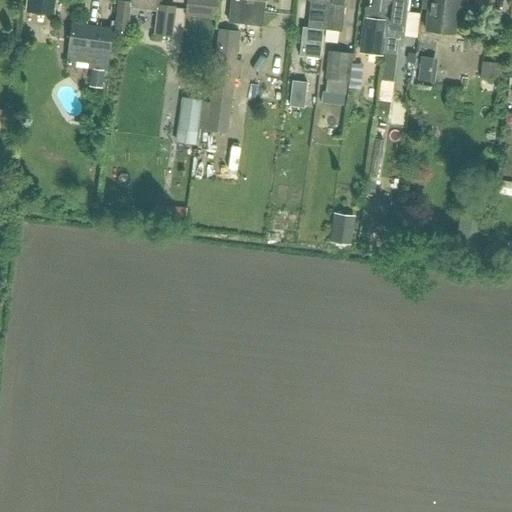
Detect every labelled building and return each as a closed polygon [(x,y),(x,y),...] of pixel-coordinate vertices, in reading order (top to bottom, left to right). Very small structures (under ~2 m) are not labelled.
[(26,0),(25,12),(47,15),(49,0),(26,0)] [(158,7),(158,0),(127,0),(127,3),(117,2),(114,30),(126,32),(129,8),(156,11),(154,35),(170,37),(174,9),(158,7)] [(205,0),(187,0),(186,16),(217,19),(219,1),(205,0)] [(261,26),(263,0),(230,0),(228,22),(261,26)] [(323,29),(324,30),(327,0),(307,0),(308,1),(310,2),(307,27),(307,28),(302,27),(298,57),(319,59),(323,29)] [(327,0),(324,30),(340,32),(344,5),(346,5),(346,0),(327,0)] [(385,29),(388,0),(369,0),(369,8),(365,8),(359,51),(381,54),(382,53),(385,29)] [(388,0),(385,29),(382,53),(383,53),(395,55),(398,38),(403,39),(407,0),(388,0)] [(466,8),(466,0),(421,0),(420,8),(427,9),(425,30),(454,33),(457,7),(466,8)] [(106,71),(112,29),(71,23),(65,65),(92,69),(89,87),(102,88),(104,70),(106,71)] [(235,73),(240,31),(217,29),(212,70),(205,130),(228,133),(235,73)] [(348,82),(351,54),(328,51),(324,79),(326,79),(325,92),(322,92),(320,103),(343,105),(346,82),(348,82)] [(383,53),(381,64),(395,66),(397,55),(395,55),(383,53)] [(420,59),(418,80),(431,82),(433,60),(420,59)] [(502,80),(504,64),(482,63),(479,78),(502,80)] [(307,83),(292,81),(289,106),(304,108),(307,83)] [(202,101),(182,98),(175,142),(195,145),(202,101)] [(319,107),(320,133),(337,132),(336,106),(319,107)] [(350,245),(355,216),(333,213),(328,241),(350,245)] [(463,216),(457,254),(479,258),(485,220),(463,216)]
